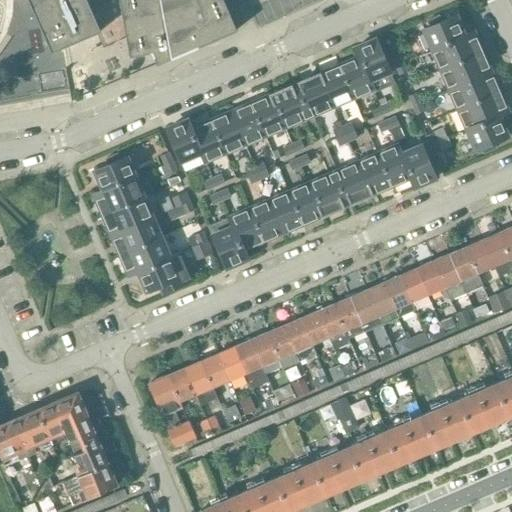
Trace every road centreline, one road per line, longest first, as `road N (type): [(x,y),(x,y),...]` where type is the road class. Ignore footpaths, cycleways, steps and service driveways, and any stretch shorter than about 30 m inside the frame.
road 1 (residential): [(108,350),(511,176)]
road 2 (residential): [(0,153),(58,141),(392,0)]
road 3 (residential): [(108,350),(175,511)]
